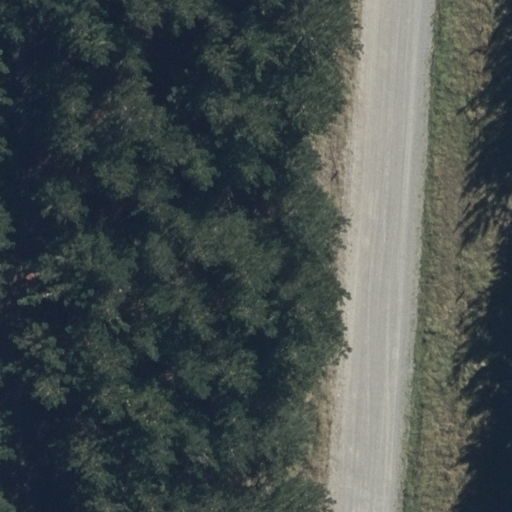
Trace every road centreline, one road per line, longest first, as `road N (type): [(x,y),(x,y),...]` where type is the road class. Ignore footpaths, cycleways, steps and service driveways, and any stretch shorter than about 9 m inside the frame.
road 1 (track): [(41,511),(17,424),(34,0)]
road 2 (unclassified): [(376,511),(409,0)]
